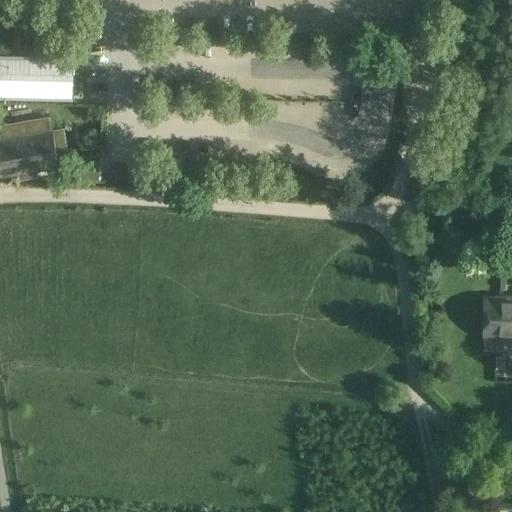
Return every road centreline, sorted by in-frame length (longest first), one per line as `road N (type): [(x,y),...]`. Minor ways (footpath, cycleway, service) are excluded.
road 1 (track): [(0,194),(393,213)]
road 2 (unknown): [(393,213),(414,511)]
road 3 (track): [(393,213),(458,0)]
